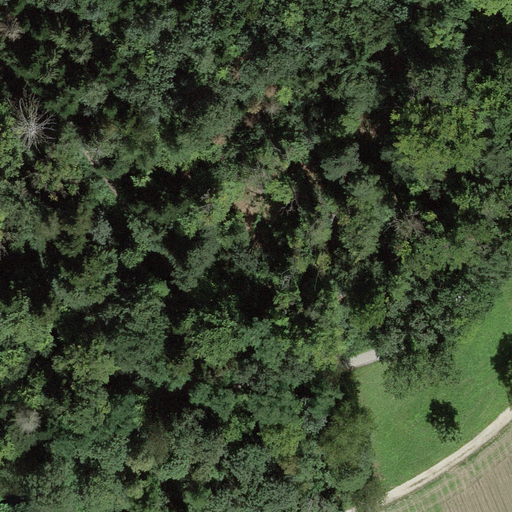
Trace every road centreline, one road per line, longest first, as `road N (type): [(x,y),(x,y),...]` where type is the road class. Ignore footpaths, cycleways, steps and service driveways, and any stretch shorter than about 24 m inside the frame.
road 1 (track): [(0,442),(111,397),(375,352),(436,322),(476,279),(511,188)]
road 2 (track): [(202,383),(177,266),(0,54)]
road 3 (track): [(511,407),(461,463),(345,511)]
